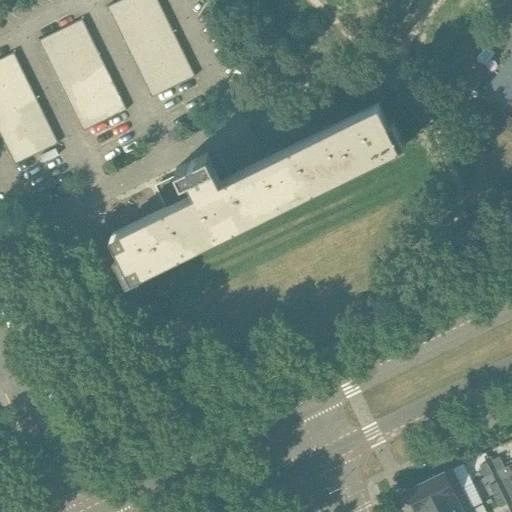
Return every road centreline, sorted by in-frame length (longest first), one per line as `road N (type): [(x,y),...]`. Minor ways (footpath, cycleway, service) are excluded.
road 1 (tertiary): [(301,407),(88,510)]
road 2 (tertiary): [(511,307),(301,407)]
road 3 (residential): [(168,160),(234,128),(172,0)]
road 4 (tertiary): [(336,454),(511,368)]
road 5 (residential): [(88,510),(0,339)]
road 6 (residential): [(168,160),(89,1)]
road 7 (residential): [(97,192),(22,34)]
